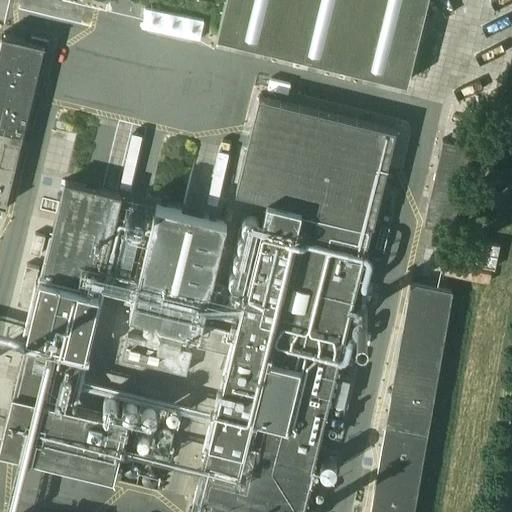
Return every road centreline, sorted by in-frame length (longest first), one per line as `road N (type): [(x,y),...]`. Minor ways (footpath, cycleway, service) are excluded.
road 1 (unknown): [(67,14),(110,23),(165,52),(344,79),(416,107),(428,155),(423,191),(335,511)]
road 2 (unknown): [(67,14),(0,322)]
road 3 (unknown): [(0,466),(158,511)]
